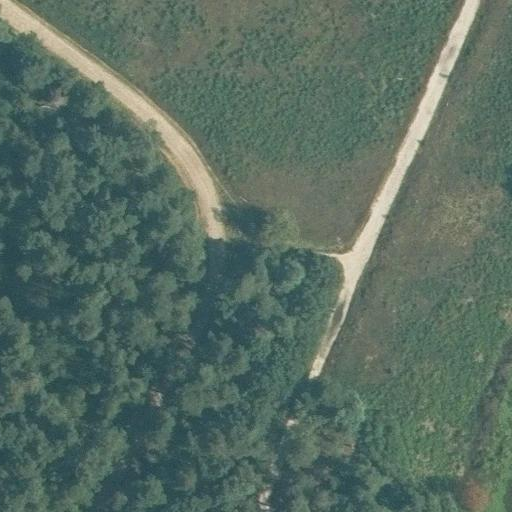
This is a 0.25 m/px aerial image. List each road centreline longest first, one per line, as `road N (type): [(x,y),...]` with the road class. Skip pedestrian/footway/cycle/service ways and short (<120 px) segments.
road 1 (track): [(255,511),(372,212),(472,0)]
road 2 (unknown): [(85,511),(161,362),(214,279),(224,228),(187,169)]
road 3 (unknown): [(187,169),(0,4)]
road 4 (track): [(224,228),(237,223),(337,260),(353,258)]
